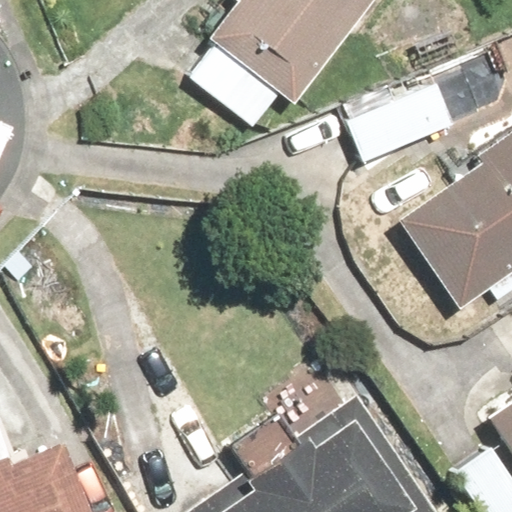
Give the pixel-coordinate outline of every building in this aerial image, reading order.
[(292,104),(371,0),(225,0),(200,34),(292,104)] [(429,82),(335,118),(351,161),(511,100),(511,78),(498,42),(425,70),(429,82)] [(511,266),(511,141),(395,220),(454,306),(511,266)] [(90,155),(86,192),(212,205),(216,168),(90,155)] [(435,511),(354,393),(178,511),(435,511)] [(511,466),(511,396),(480,418),(511,466)] [(92,511),(65,440),(0,464),(0,511),(92,511)]
